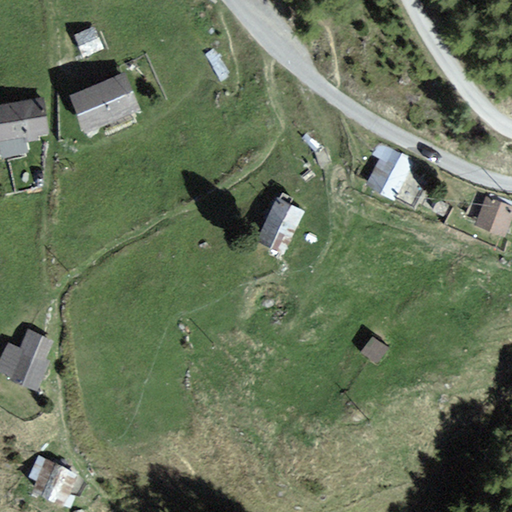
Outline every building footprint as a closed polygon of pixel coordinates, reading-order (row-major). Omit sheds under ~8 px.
[(94,27),(77,34),(85,52),(101,45),(94,27)] [(123,75),(73,96),(85,126),(135,106),(123,75)] [(40,101),(0,108),(0,140),(2,152),(23,148),(21,137),(47,131),(40,101)] [(412,161),(381,146),(377,155),(382,158),(369,183),(395,196),(412,161)] [(511,208),(488,199),(478,223),(502,233),(511,208)] [(301,213),(276,200),(258,237),(283,249),(301,213)] [(21,350),(9,345),(0,366),(0,368),(34,383),(52,341),(29,331),(21,350)] [(82,475),(39,458),(32,474),(42,477),(36,492),(69,506),(82,475)]
